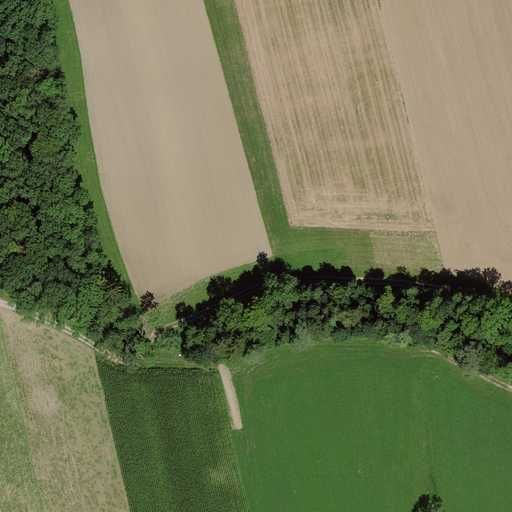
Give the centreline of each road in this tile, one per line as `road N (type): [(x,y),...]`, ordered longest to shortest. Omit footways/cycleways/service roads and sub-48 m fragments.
road 1 (track): [(149,337),(277,279),(379,278),(441,288),(511,315)]
road 2 (track): [(0,302),(120,358),(130,360),(149,337)]
